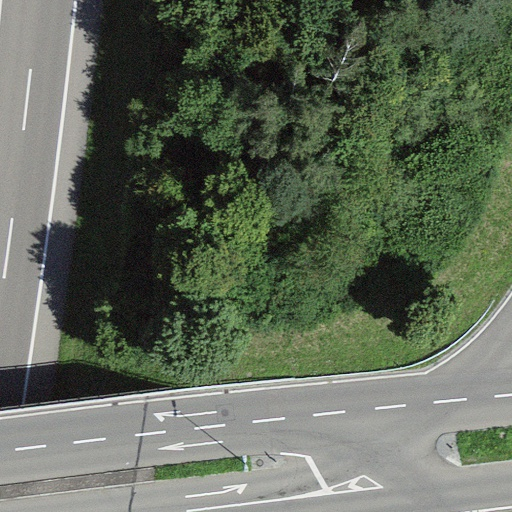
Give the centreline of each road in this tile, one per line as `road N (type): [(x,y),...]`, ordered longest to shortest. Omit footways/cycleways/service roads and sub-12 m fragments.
road 1 (secondary): [(332,415),(0,455)]
road 2 (motorway): [(0,317),(39,0)]
road 3 (secondary): [(193,511),(324,495)]
